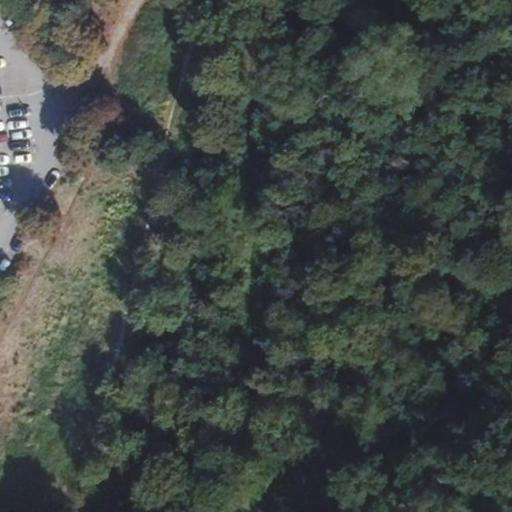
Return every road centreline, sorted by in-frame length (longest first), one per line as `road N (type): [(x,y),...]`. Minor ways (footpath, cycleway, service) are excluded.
road 1 (track): [(193,0),(80,511)]
road 2 (track): [(381,0),(511,219)]
road 3 (unclassified): [(94,70),(0,236)]
